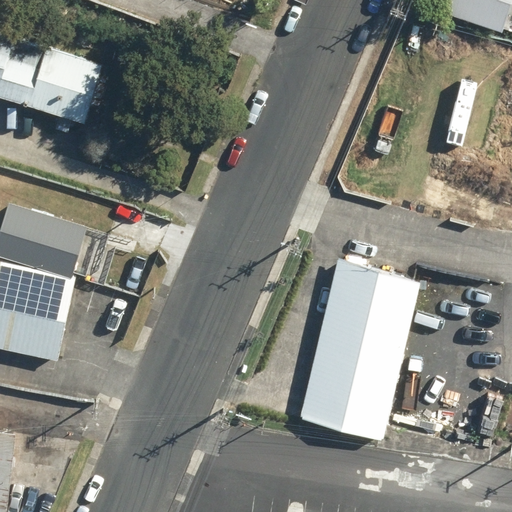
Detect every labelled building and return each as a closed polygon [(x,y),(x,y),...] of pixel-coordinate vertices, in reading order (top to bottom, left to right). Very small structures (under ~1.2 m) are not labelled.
[(445,0),(443,9),(501,27),(509,0),(445,0)] [(0,94),(83,118),(99,62),(0,32),(0,94)] [(10,175),(8,186),(27,191),(29,179),(10,175)] [(77,205),(0,186),(0,234),(67,250),(77,205)] [(298,415),(382,435),(420,273),(336,254),(298,415)] [(73,274),(0,258),(0,345),(55,357),(73,274)] [(0,511),(3,511),(13,431),(0,429),(0,511)]
